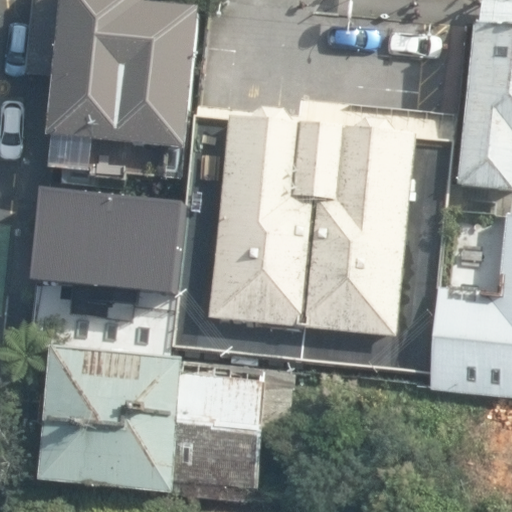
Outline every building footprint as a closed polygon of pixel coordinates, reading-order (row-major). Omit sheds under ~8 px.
[(54,175),(96,179),(99,146),(191,154),(204,14),(150,9),(150,0),(34,0),(27,78),(58,81),(54,175)] [(511,0),(482,0),(480,23),(511,26),(511,0)] [(464,187),(511,191),(511,26),(480,23),(464,187)] [(181,353),(426,378),(462,117),(303,101),(301,125),(291,114),(269,112),(261,118),(201,112),(181,353)] [(35,195),(29,286),(166,296),(173,205),(35,195)] [(435,388),(511,396),(511,212),(508,212),(501,273),(488,272),(486,290),(446,285),(435,388)] [(33,292),(30,343),(158,352),(162,301),(33,292)] [(133,422),(264,436),(291,438),(292,431),(303,432),(304,415),(294,414),(298,379),(59,354),(54,399),(45,398),(42,429),(52,430),(132,438),(133,422)] [(257,506),(264,436),(133,422),(132,438),(52,430),(47,485),(257,506)]
